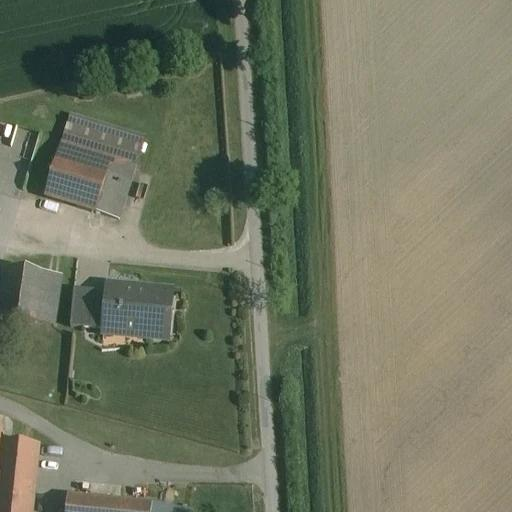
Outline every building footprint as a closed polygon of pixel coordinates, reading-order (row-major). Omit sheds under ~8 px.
[(142,138),(69,116),(61,142),(134,164),(142,138)] [(0,190),(23,197),(42,131),(0,118),(0,190)] [(61,142),(44,198),(118,221),(135,165),(134,164),(61,142)] [(60,279),(3,270),(0,284),(0,318),(51,327),(60,279)] [(140,292),(107,289),(106,301),(74,298),(75,292),(73,292),(70,329),(103,332),(103,336),(167,342),(171,298),(140,295),(140,292)] [(33,511),(41,447),(0,443),(0,445),(0,511),(33,511)] [(163,511),(164,509),(69,499),(67,511),(163,511)]
